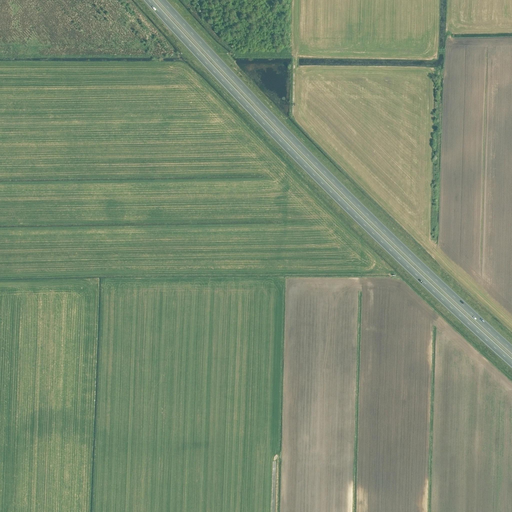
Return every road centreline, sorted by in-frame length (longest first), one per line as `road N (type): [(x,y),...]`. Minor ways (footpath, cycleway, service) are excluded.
road 1 (trunk): [(147,0),(356,217),(511,363)]
road 2 (trunk): [(511,349),(367,214),(161,0)]
